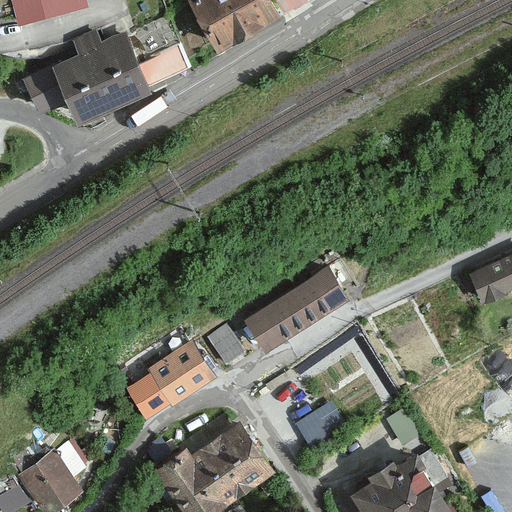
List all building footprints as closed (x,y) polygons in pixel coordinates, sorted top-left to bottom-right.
[(15,0),(21,14),(66,0),(15,0)] [(217,53),(280,18),(270,0),(191,0),(189,2),(217,53)] [(282,0),(287,9),(308,0),(282,0)] [(85,109),(150,85),(130,33),(66,57),(85,109)] [(153,84),(194,63),(181,39),(141,60),(153,84)] [(36,107),(62,100),(52,62),(26,68),(36,107)] [(511,254),(474,273),(485,296),(511,283),(511,254)] [(246,321),(266,353),(349,301),(329,269),(246,321)] [(230,326),(234,334),(219,342),(226,356),(246,346),(234,324),(230,326)] [(125,388),(146,421),(170,406),(173,408),(219,378),(193,338),(146,368),(149,373),(125,388)] [(331,401),(295,424),(312,451),(348,428),(331,401)] [(150,473),(177,511),(222,511),(276,473),(240,422),(192,456),(186,448),(150,473)] [(17,474),(42,511),(52,511),(83,491),(54,449),(17,474)] [(371,484),(352,496),(361,511),(453,511),(417,455),(396,468),(392,463),(368,478),(371,484)] [(18,483),(0,494),(0,509),(1,511),(13,511),(29,502),(18,483)]
